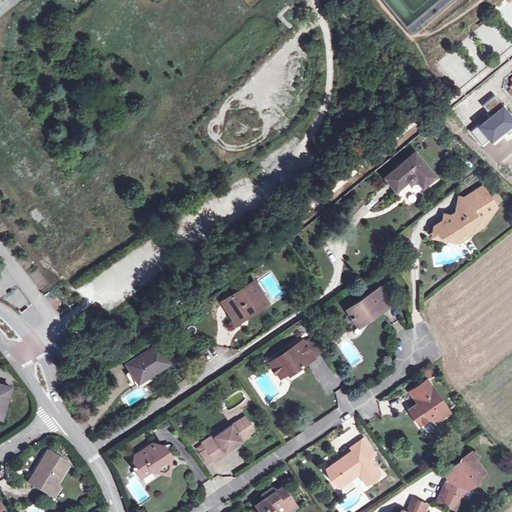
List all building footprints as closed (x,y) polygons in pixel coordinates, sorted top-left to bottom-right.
[(415,152),(385,178),(396,191),(408,180),(409,181),(410,181),(411,181),(412,181),(413,181),(413,180),(414,180),(415,180),(415,179),(422,187),(435,176),(415,152)] [(480,221),(485,221),(486,213),(495,207),(483,187),(472,194),(476,200),(473,202),(473,211),(466,215),(457,212),(450,217),(445,215),(443,226),(437,230),(443,239),(452,241),(456,238),(465,232),(471,234),(474,225),(480,221)] [(476,200),(472,194),(465,199),(460,197),(457,212),(466,215),(473,211),(473,202),(476,200)] [(484,225),(485,221),(480,221),(474,225),(471,234),(484,225)] [(459,242),(471,234),(465,232),(456,238),(459,242)] [(229,311),(227,313),(236,327),(245,321),(243,319),(266,303),(253,282),(223,301),(229,311)] [(386,284),(380,288),(391,305),(397,301),(386,284)] [(379,314),(391,305),(380,288),(348,310),(358,324),(377,311),(379,314)] [(33,330),(44,319),(30,305),(19,315),(33,330)] [(335,331),(330,335),(334,341),(339,337),(335,331)] [(304,343),(315,358),(322,353),(312,338),(304,343)] [(300,368),(315,358),(304,343),(303,341),(270,362),(281,378),(299,365),(300,368)] [(169,362),(158,344),(127,364),(139,383),(169,362)] [(433,367),(425,369),(427,377),(435,375),(433,367)] [(412,390),(417,398),(420,402),(411,409),(421,424),(428,419),(437,420),(448,412),(426,381),(412,390)] [(0,385),(0,419),(1,419),(10,388),(0,385)] [(417,398),(412,390),(409,393),(414,400),(417,398)] [(246,416),(239,421),(246,431),(253,426),(246,416)] [(249,436),(246,431),(239,421),(216,436),(214,434),(202,442),(205,447),(214,459),(215,461),(227,453),(226,451),(249,436)] [(340,462),(339,460),(326,469),(339,487),(353,477),(353,473),(358,474),(365,484),(379,475),(368,460),(374,456),(363,440),(349,449),(351,452),(342,458),(344,460),(340,462)] [(168,462),(171,463),(172,456),(165,445),(153,443),(143,449),(144,451),(134,457),(132,467),(135,468),(141,476),(151,469),(158,471),(158,468),(168,462)] [(214,459),(205,447),(199,452),(207,463),(214,459)] [(49,496),(56,486),(68,464),(47,451),(29,483),(49,496)] [(458,497),(461,499),(464,491),(474,484),(472,481),(483,474),(476,462),(478,458),(470,454),(460,461),(461,462),(444,473),(447,478),(436,502),(452,509),(458,497)] [(158,468),(158,471),(168,473),(171,463),(168,462),(158,468)] [(60,488),(56,486),(49,496),(53,498),(60,488)] [(279,511),(284,509),(286,511),(289,511),(296,507),(283,487),(276,492),(272,488),(262,495),(265,499),(267,502),(263,505),(262,502),(255,506),(259,511),(279,511)] [(63,488),(58,499),(65,502),(70,492),(63,488)] [(455,511),(461,499),(458,497),(452,509),(455,511)] [(400,511),(399,511),(422,511),(425,506),(412,499),(405,511),(400,511)]
